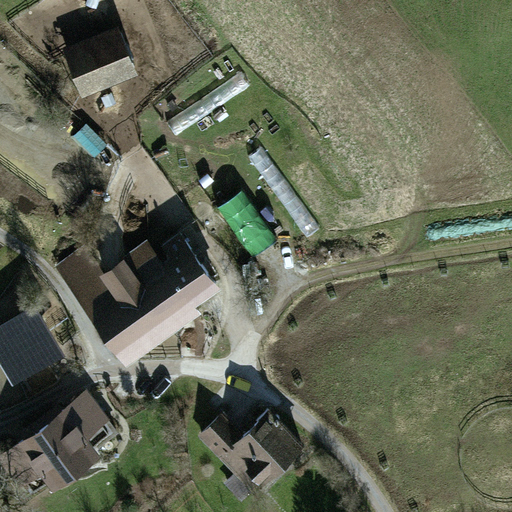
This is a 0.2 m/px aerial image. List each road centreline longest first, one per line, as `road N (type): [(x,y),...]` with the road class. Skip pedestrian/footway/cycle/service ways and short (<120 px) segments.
road 1 (track): [(380,511),(333,442),(280,395),(247,379),(160,364),(102,374),(0,422)]
road 2 (track): [(247,379),(257,324),(280,295),(318,273),(511,240)]
